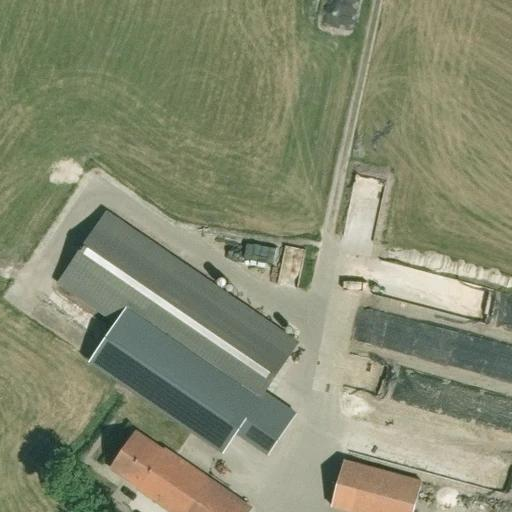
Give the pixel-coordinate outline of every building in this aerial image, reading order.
[(341,92),(359,17),(332,10),(314,85),(341,92)] [(270,450),(296,413),(265,391),(297,345),(109,214),(62,282),(118,321),(91,359),(126,384),(222,451),(238,428),(270,450)] [(266,264),(270,251),(258,247),(254,260),(266,264)] [(171,511),(248,511),(251,508),(164,450),(163,451),(136,433),(111,469),(139,487),(138,489),(171,511)] [(351,511),(413,511),(422,481),(344,460),(332,507),(351,511)]
